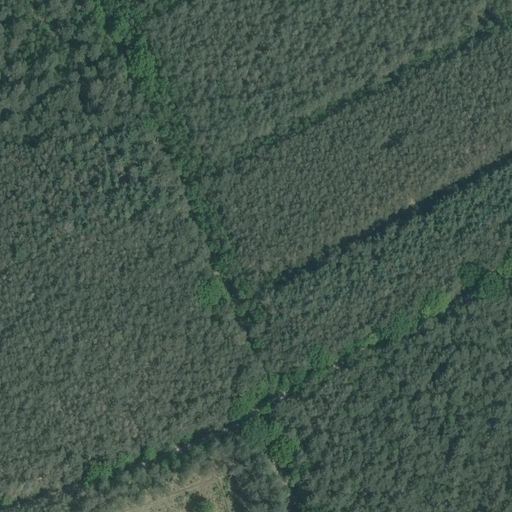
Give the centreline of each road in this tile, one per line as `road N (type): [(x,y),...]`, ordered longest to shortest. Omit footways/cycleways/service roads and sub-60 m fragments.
road 1 (track): [(6,511),(247,422),(272,400),(511,277)]
road 2 (track): [(260,410),(261,382),(98,0)]
